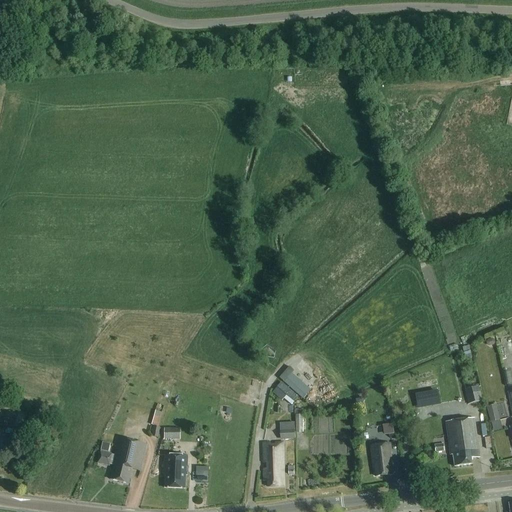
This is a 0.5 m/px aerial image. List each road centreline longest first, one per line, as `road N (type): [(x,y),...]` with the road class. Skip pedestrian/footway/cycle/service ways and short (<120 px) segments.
road 1 (unclassified): [(108,0),(194,25),(365,9),(511,11)]
road 2 (tertiary): [(272,511),(511,481)]
